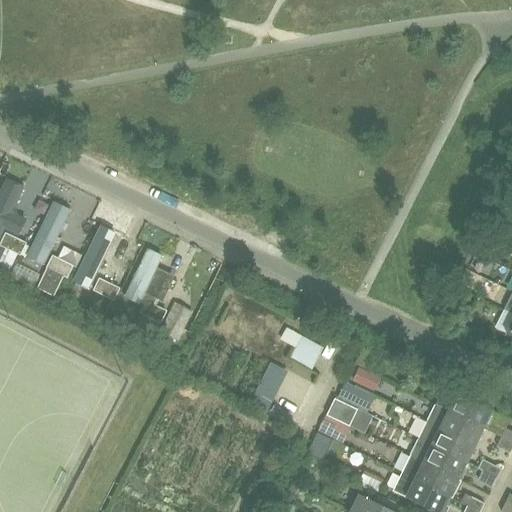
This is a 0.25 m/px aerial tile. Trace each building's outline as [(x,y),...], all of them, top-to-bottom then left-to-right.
[(22,188),(6,180),(0,192),(0,231),(2,228),(17,236),(26,219),(10,211),(22,188)] [(69,211),(52,202),(25,258),(42,267),(69,211)] [(113,234),(99,228),(76,276),(90,283),(113,234)] [(21,255),(27,243),(7,233),(1,245),(21,255)] [(0,248),(0,266),(7,270),(14,256),(0,248)] [(493,262),(498,252),(490,248),(485,258),(493,262)] [(163,301),(167,291),(162,289),(165,283),(166,284),(169,277),(155,271),(162,257),(147,250),(125,296),(140,303),(141,302),(145,304),(141,313),(161,321),(166,310),(153,305),(157,298),(163,301)] [(72,266),(53,257),(47,268),(63,275),(67,277),(72,266)] [(47,268),(37,288),(53,296),(63,275),(47,268)] [(119,288),(99,279),(94,290),(114,299),(119,288)] [(511,293),(503,310),(511,314),(511,293)] [(155,335),(161,321),(141,313),(136,326),(155,335)] [(186,324),(167,315),(159,332),(177,341),(186,324)] [(292,362),(315,373),(326,350),(287,332),(282,343),(298,350),(292,362)] [(353,364),(368,371),(374,360),(359,353),(353,364)] [(380,377),(358,367),(352,381),(373,391),(380,377)] [(358,408),(365,393),(347,384),(340,399),(358,408)] [(490,413),(492,410),(456,393),(448,410),(483,428),(500,436),(505,427),(507,428),(511,420),(494,411),(492,414),(490,413)] [(357,410),(335,399),(326,416),(349,427),(357,410)] [(483,428),(448,410),(436,404),(428,422),(475,445),(483,428)] [(475,445),(428,422),(419,439),(466,462),(475,445)] [(505,427),(500,436),(511,441),(511,430),(507,428),(505,427)] [(510,451),(511,446),(511,441),(500,436),(496,445),(510,451)] [(466,462),(419,439),(411,456),(458,479),(466,462)] [(321,458),(327,447),(316,441),(310,452),(321,458)] [(458,479),(411,456),(402,473),(414,479),(449,497),(458,479)] [(497,477),(501,469),(482,459),(477,468),(483,471),(497,477)] [(493,486),(497,477),(483,471),(479,479),(493,486)] [(435,511),(441,511),(449,497),(414,479),(402,473),(394,492),(435,511)] [(479,511),(484,503),(464,493),(460,502),(466,505),(479,511)] [(394,511),(358,494),(349,511),(394,511)] [(511,511),(511,506),(505,502),(500,511),(502,511),(511,511)]
